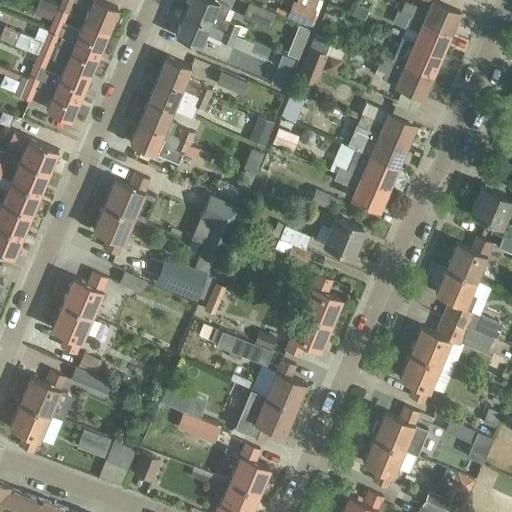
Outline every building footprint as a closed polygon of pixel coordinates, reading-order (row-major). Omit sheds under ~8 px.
[(60,0),(58,8),(68,12),(73,0),(89,7),(85,19),(109,28),(113,17),(118,6),(104,0),(60,0)] [(219,0),(189,0),(185,12),(236,34),(240,24),(225,17),(230,5),(219,0)] [(249,0),(243,16),(271,28),(277,12),(275,11),(249,0)] [(298,0),(292,0),(287,16),(309,25),(316,7),(315,6),(317,0),(304,0),(304,2),(298,0)] [(369,8),(351,0),(347,10),(365,18),(369,8)] [(398,9),(398,10),(450,32),(460,10),(436,0),(428,0),(426,8),(406,0),(405,0),(401,10),(398,9)] [(41,13),(52,18),(56,9),(57,5),(46,1),(43,8),(41,13)] [(52,22),(49,29),(99,50),(103,40),(104,40),(108,29),(108,28),(109,28),(85,19),(80,29),(64,21),(68,12),(58,8),(57,9),(56,9),(52,18),(41,13),(43,8),(37,5),(34,13),(42,17),(42,18),(52,22)] [(324,10),(317,27),(327,30),(333,14),(324,10)] [(450,32),(398,10),(393,21),(404,26),(405,24),(416,29),(412,39),(412,40),(441,53),(450,32)] [(236,34),(185,12),(175,34),(200,44),(206,32),(250,51),(254,42),(236,34)] [(301,23),(297,32),(306,36),(309,26),(301,23)] [(18,29),(13,42),(37,53),(38,51),(49,56),(66,63),(90,73),(95,62),(94,62),(99,50),(49,29),(43,40),(36,37),(18,29)] [(309,45),(303,61),(322,68),(336,74),(343,58),(320,48),(325,35),(316,32),(311,45),(309,45)] [(402,35),(393,57),(432,74),(441,53),(412,40),(412,39),(402,35)] [(365,40),(358,38),(355,47),(362,49),(365,40)] [(393,57),(383,52),(376,67),(385,71),(382,77),(423,95),(432,74),(393,57)] [(181,86),(195,92),(208,98),(213,88),(199,82),(200,80),(186,75),(191,64),(167,54),(157,76),(181,86)] [(261,76),(285,87),(295,64),(284,59),(280,68),(276,76),(269,73),(263,70),(261,76)] [(316,83),(322,68),(303,61),(297,76),(316,83)] [(90,73),(66,63),(61,75),(34,63),(29,74),(57,85),(80,95),(85,84),(90,73)] [(76,106),(80,95),(57,85),(40,78),(29,74),(28,76),(0,64),(0,71),(19,80),(14,92),(30,99),(35,88),(52,95),(47,107),(71,118),(71,117),(76,106)] [(248,82),(222,71),(217,82),(243,93),(248,82)] [(148,98),(172,108),(181,86),(157,76),(148,98)] [(292,89),(287,100),(301,106),(305,94),(292,89)] [(208,98),(195,92),(191,102),(204,108),(208,98)] [(148,98),(139,119),(171,133),(171,132),(176,121),(168,117),(172,108),(148,98)] [(357,122),(407,144),(416,122),(386,110),(382,120),(361,111),(357,122)] [(258,115),(255,121),(271,128),(274,121),(258,115)] [(183,151),(187,143),(188,139),(177,135),(171,132),(171,133),(139,119),(130,141),(153,151),(154,151),(179,161),(183,151)] [(407,144),(357,122),(357,123),(354,122),(349,136),(361,140),(362,138),(372,142),(368,152),(398,165),(407,144)] [(181,125),(177,135),(188,139),(190,140),(195,131),(181,125)] [(278,127),(272,142),(292,150),(298,135),(278,127)] [(26,145),(21,157),(49,169),(58,147),(15,129),(11,138),(26,145)] [(187,143),(183,151),(194,156),(198,148),(187,143)] [(347,169),(389,186),(398,165),(368,152),(368,153),(355,148),(347,168),(347,169)] [(40,190),(49,169),(21,157),(12,178),(40,190)] [(379,208),(389,186),(347,169),(347,168),(338,164),(333,177),(341,181),(338,189),(350,194),(350,195),(379,208)] [(104,202),(133,215),(150,177),(135,170),(129,182),(115,176),(104,202)] [(244,188),(219,177),(215,190),(240,200),(244,188)] [(12,178),(3,199),(31,211),(40,190),(12,178)] [(511,196),(481,183),(470,209),(501,223),(508,206),(511,208),(511,196)] [(316,187),(315,188),(310,186),(306,196),(311,198),(310,199),(325,207),(331,194),(316,187)] [(215,220),(206,242),(221,249),(240,205),(210,191),(200,213),(215,220)] [(0,223),(22,232),(31,211),(3,199),(0,206),(0,223)] [(133,215),(104,202),(93,228),(108,234),(102,246),(117,252),(133,215)] [(321,242),(353,256),(366,226),(334,212),(333,214),(323,210),(319,220),(328,224),(321,242)] [(22,232),(0,223),(0,248),(13,254),(22,232)] [(311,234),(285,223),(278,237),(305,248),(311,234)] [(511,250),(511,234),(504,231),(498,245),(511,250)] [(457,239),(446,265),(476,277),(491,240),(476,233),(471,246),(457,239)] [(304,264),(310,250),(291,243),(288,252),(286,256),(304,264)] [(486,255),(478,273),(487,277),(495,259),(486,255)] [(158,282),(197,298),(206,273),(168,258),(158,282)] [(475,278),(476,277),(446,265),(435,290),(449,297),(443,313),(493,335),(500,320),(480,312),(492,285),(475,278)] [(62,301),(91,313),(108,275),(93,269),(87,281),(73,275),(62,301)] [(146,280),(125,269),(119,280),(140,291),(146,280)] [(301,309),(331,321),(342,295),(327,289),(332,277),(318,271),(301,309)] [(226,284),(216,280),(204,307),(214,312),(226,284)] [(91,313),(62,301),(51,326),(66,332),(61,345),(75,351),(91,313)] [(320,347),(331,321),(301,309),(285,346),(300,353),(305,341),(320,347)] [(493,335),(443,313),(435,330),(421,324),(410,350),(452,368),(464,342),(486,352),(493,335)] [(216,341),(221,328),(214,326),(209,339),(216,341)] [(271,349),(221,328),(216,341),(266,362),(271,349)] [(259,328),(255,341),(271,348),(276,336),(259,328)] [(443,390),(452,368),(410,350),(399,375),(413,381),(408,394),(423,400),(430,384),(443,390)] [(102,360),(84,351),(78,363),(96,372),(102,360)] [(265,395),(294,407),(306,380),(291,374),(296,362),(282,356),(265,395)] [(111,380),(76,366),(71,377),(107,392),(111,380)] [(31,373),(20,400),(49,413),(65,374),(51,368),(46,380),(31,373)] [(168,382),(160,399),(165,401),(165,402),(185,411),(193,392),(172,383),(168,382)] [(121,390),(113,387),(110,394),(118,397),(121,390)] [(284,432),(294,407),(265,395),(250,432),(264,438),(269,426),(284,432)] [(33,449),(49,413),(20,400),(9,425),(24,431),(18,443),(33,449)] [(385,409),(374,434),(403,447),(416,452),(417,451),(416,451),(426,427),(427,428),(427,426),(414,421),(419,409),(404,403),(399,415),(385,409)] [(502,412),(489,406),(482,421),(496,427),(502,412)] [(190,431),(196,416),(181,410),(177,421),(184,424),(182,428),(190,431)] [(448,417),(444,428),(473,440),(478,430),(448,417)] [(104,455),(112,434),(84,423),(76,444),(104,455)] [(387,485),(395,465),(409,471),(416,452),(403,447),(374,434),(363,460),(377,466),(372,478),(376,480),(387,485)] [(106,458),(127,467),(135,449),(114,440),(106,458)] [(229,479),(258,491),(269,465),(255,459),(260,447),(245,440),(229,478),(229,479)] [(160,457),(142,449),(134,468),(152,476),(160,457)] [(127,467),(106,458),(98,476),(110,480),(109,481),(122,485),(129,468),(127,467)] [(229,479),(229,478),(193,465),(192,469),(221,480),(221,482),(227,484),(214,511),(232,511),(233,510),(237,511),(249,511),(258,491),(229,479)] [(475,478),(457,470),(451,485),(469,492),(475,478)] [(0,479),(0,509),(9,485),(10,483),(0,479)] [(206,480),(205,481),(202,483),(203,488),(208,490),(211,486),(211,483),(211,482),(206,480)] [(33,511),(39,496),(9,485),(0,509),(0,511),(2,511),(33,511)] [(349,493),(340,511),(375,511),(377,509),(382,511),(386,500),(382,498),(383,494),(368,487),(363,499),(349,493)] [(429,490),(422,505),(437,511),(452,511),(457,502),(429,490)] [(66,511),(68,507),(39,496),(33,511),(66,511)] [(492,511),(511,511),(511,503),(499,498),(492,511)]
